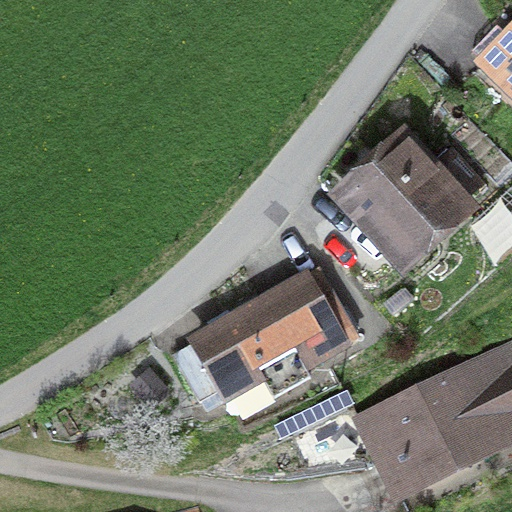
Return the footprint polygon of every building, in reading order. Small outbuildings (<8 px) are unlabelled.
[(497,46),(482,61),(511,90),(511,31),(503,40),(489,26),(482,32),(497,46)] [(346,202),(403,263),(464,206),(460,202),(476,188),(452,163),(437,178),(406,145),(346,202)] [(310,378),(304,367),(355,338),(318,272),(197,342),(229,399),(263,380),(274,398),(310,378)] [(173,357),(199,404),(223,391),(196,344),(173,357)] [(511,436),(511,400),(503,383),(511,378),(511,356),(511,353),(364,423),(375,446),(363,452),(372,470),(384,464),(396,491),(511,436)]
